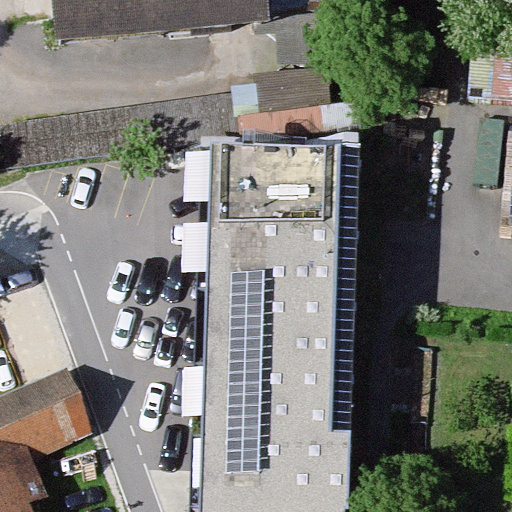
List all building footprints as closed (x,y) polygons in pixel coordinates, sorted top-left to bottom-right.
[(76,0),(79,35),(271,20),(269,0),(76,0)] [(275,0),(280,62),(350,54),(351,0),(275,0)] [(260,48),(0,84),(0,103),(9,168),(272,131),(260,48)] [(326,511),(345,160),(216,153),(196,511),(326,511)] [(89,431),(65,376),(0,404),(0,511),(30,511),(10,465),(89,431)]
